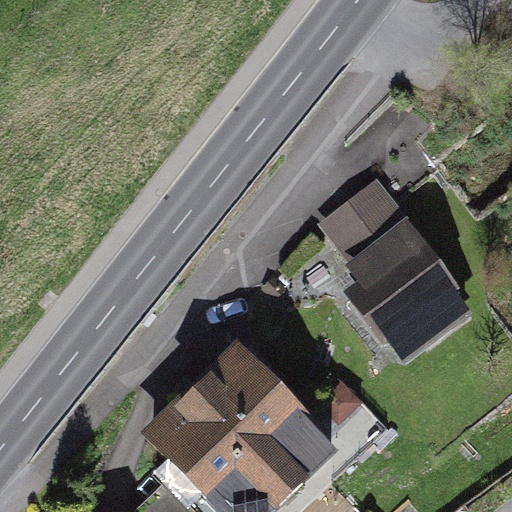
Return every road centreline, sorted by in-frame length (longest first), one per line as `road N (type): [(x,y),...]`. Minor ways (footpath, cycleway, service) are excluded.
road 1 (secondary): [(0,456),(358,0)]
road 2 (track): [(473,0),(404,30),(346,14)]
